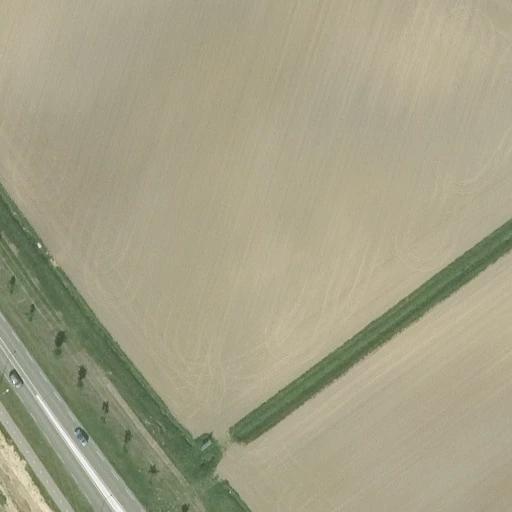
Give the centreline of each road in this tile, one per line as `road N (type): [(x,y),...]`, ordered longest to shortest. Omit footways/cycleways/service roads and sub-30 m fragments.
road 1 (primary): [(133,511),(0,342)]
road 2 (primary): [(0,344),(104,511)]
